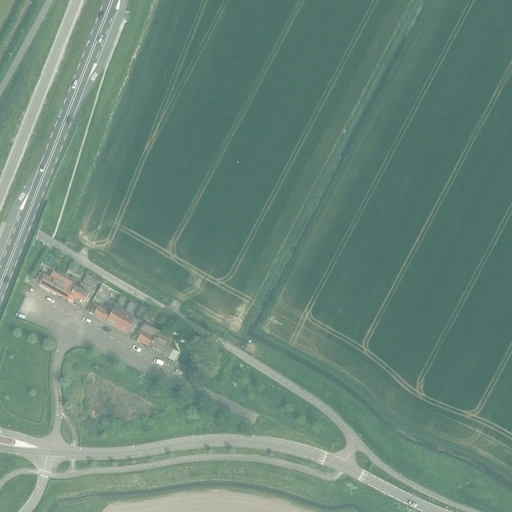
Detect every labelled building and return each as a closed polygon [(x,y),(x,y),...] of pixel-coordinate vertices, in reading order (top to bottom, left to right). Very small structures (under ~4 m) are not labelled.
[(39,273),(35,280),(39,282),(38,284),(72,303),(75,297),(84,302),(89,294),(75,286),(75,285),(51,271),(48,277),(39,273)] [(86,275),(83,281),(90,285),(93,280),(86,275)] [(89,313),(105,322),(110,313),(94,304),(89,313)] [(110,313),(105,322),(122,331),(125,333),(133,319),(134,318),(131,316),(120,310),(122,308),(115,304),(113,307),(110,313)] [(149,309),(141,305),(136,315),(138,316),(136,319),(141,322),(147,312),(149,309)] [(137,340),(149,347),(157,331),(143,323),(141,328),(143,329),(137,340)] [(149,347),(162,354),(168,358),(172,350),(167,347),(171,339),(157,331),(149,347)]
